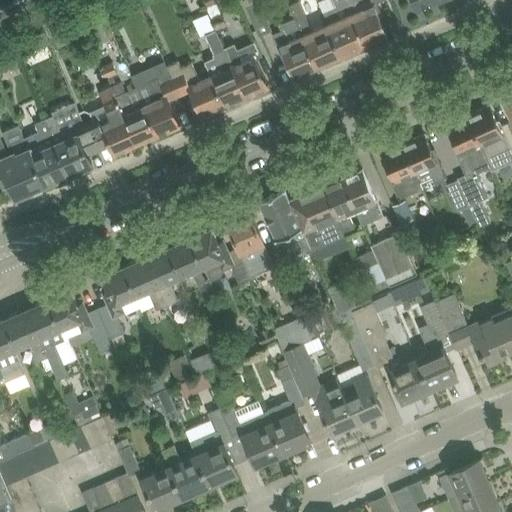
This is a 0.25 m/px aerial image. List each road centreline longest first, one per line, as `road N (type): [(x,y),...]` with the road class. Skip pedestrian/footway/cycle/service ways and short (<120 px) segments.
road 1 (tertiary): [(2,255),(511,33)]
road 2 (residential): [(257,511),(511,402)]
